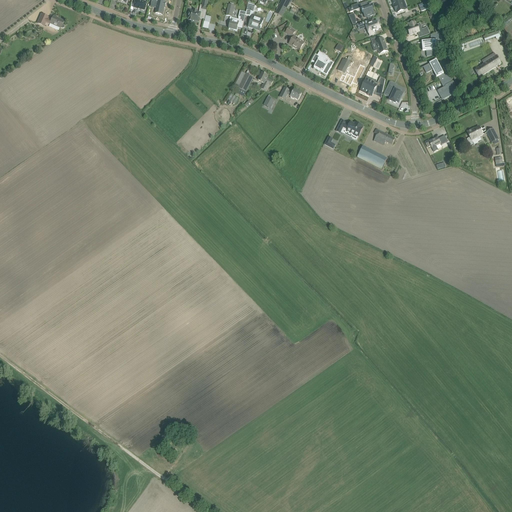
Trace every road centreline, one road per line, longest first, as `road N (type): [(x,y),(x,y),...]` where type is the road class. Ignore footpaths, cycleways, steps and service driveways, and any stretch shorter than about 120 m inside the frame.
road 1 (track): [(212,511),(0,355)]
road 2 (tertiary): [(416,125),(395,123),(244,50),(172,33)]
road 3 (residential): [(379,0),(413,93),(416,125)]
